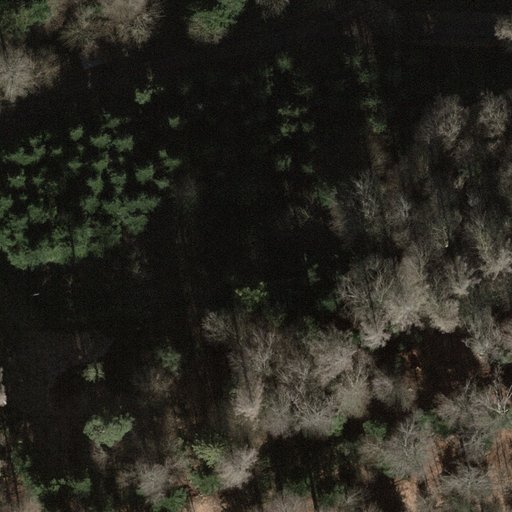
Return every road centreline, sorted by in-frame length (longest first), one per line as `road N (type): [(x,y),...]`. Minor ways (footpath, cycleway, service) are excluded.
road 1 (track): [(334,20),(100,81),(0,120)]
road 2 (track): [(511,34),(334,20)]
